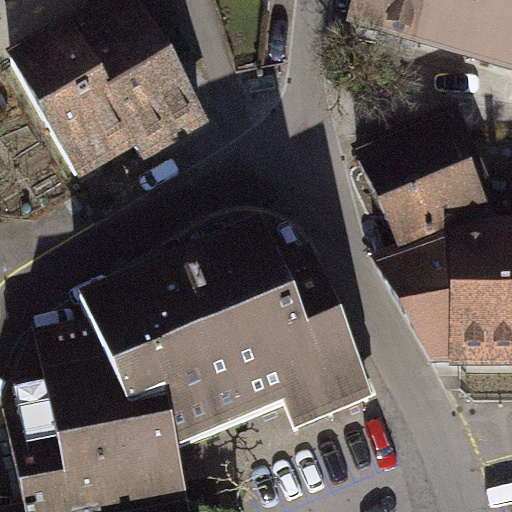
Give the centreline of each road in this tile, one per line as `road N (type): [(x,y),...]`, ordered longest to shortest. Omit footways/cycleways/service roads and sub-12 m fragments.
road 1 (residential): [(469,511),(447,446),(300,167)]
road 2 (residential): [(300,167),(219,183),(63,270),(19,303),(0,331)]
road 3 (unknown): [(219,183),(179,0)]
road 4 (residential): [(300,167),(317,0)]
